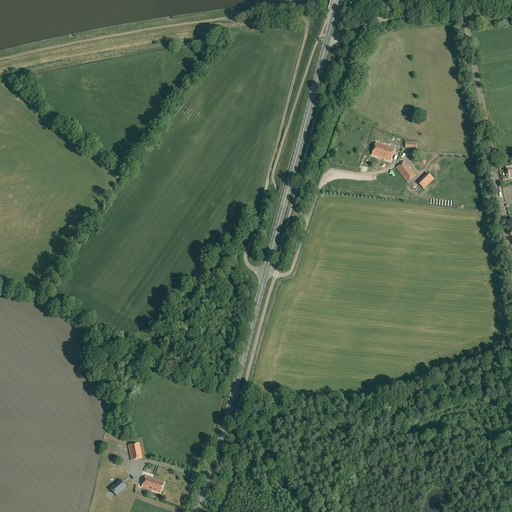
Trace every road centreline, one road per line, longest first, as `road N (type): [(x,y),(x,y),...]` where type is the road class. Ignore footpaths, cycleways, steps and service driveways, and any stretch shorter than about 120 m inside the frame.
road 1 (unclassified): [(511,260),(462,12)]
road 2 (secondary): [(195,511),(267,273)]
road 3 (secondary): [(267,273),(328,37)]
road 4 (track): [(282,126),(305,28),(233,21)]
road 5 (tertiary): [(328,37),(348,37),(384,18),(462,12)]
